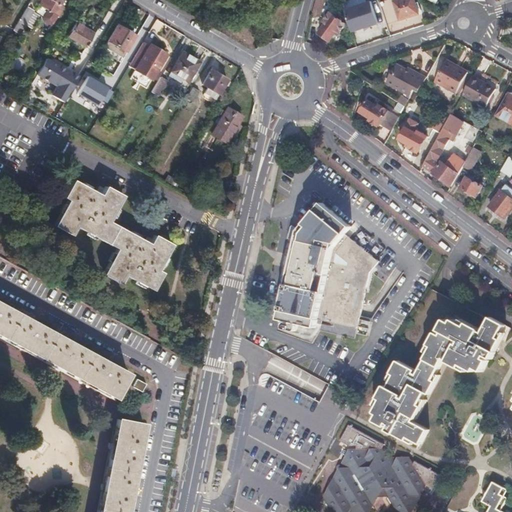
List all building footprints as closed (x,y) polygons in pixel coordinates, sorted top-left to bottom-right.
[(61,0),(40,0),(39,2),(58,13),(62,7),(59,5),(61,0)] [(322,0),(314,0),(311,14),(318,16),(322,0)] [(413,0),(395,0),(393,1),(399,19),(418,14),(413,0)] [(39,2),(37,6),(45,11),(55,17),(58,13),(39,2)] [(344,10),(351,33),(378,24),(371,2),(344,10)] [(32,10),(25,6),(17,19),(24,23),(32,10)] [(55,17),(45,11),(41,19),(41,22),(47,25),(51,24),(55,17)] [(323,21),(325,23),(323,26),(318,33),(328,42),(336,31),(338,33),(344,24),(329,13),(323,21)] [(92,33),(74,22),(65,36),(84,47),(92,33)] [(115,25),(106,41),(125,52),(134,36),(115,25)] [(165,54),(148,45),(134,70),(150,80),(165,54)] [(198,62),(181,52),(170,71),(181,77),(187,81),(198,62)] [(58,65),(45,58),(36,73),(55,85),(50,94),(63,101),(78,75),(58,64),(58,65)] [(445,59),(444,62),(456,69),(458,66),(445,59)] [(456,69),(444,62),(433,81),(455,93),(467,71),(458,66),(456,69)] [(402,64),(400,67),(417,76),(419,73),(402,64)] [(390,73),(386,81),(399,87),(398,89),(410,95),(414,89),(417,92),(426,77),(419,73),(417,76),(400,67),(398,65),(394,72),(390,73)] [(226,79),(210,69),(201,84),(217,94),(226,79)] [(170,71),(167,75),(179,82),(181,77),(170,71)] [(112,89),(89,76),(79,93),(103,106),(112,89)] [(495,89),(472,76),(462,95),(485,107),(495,89)] [(166,81),(159,77),(149,93),(156,97),(166,81)] [(198,91),(191,87),(184,99),(191,103),(198,91)] [(511,96),(508,94),(495,116),(511,124),(511,96)] [(359,111),(370,118),(369,120),(377,125),(378,123),(390,131),(398,117),(379,105),(378,107),(374,105),(366,100),(359,111)] [(240,116),(225,107),(209,134),(225,143),(229,135),(232,137),(238,126),(235,124),(240,116)] [(451,114),(443,108),(438,116),(447,121),(451,114)] [(451,114),(447,121),(440,134),(427,157),(433,161),(437,159),(459,119),(451,114)] [(447,121),(438,116),(431,129),(440,134),(447,121)] [(417,122),(410,118),(405,127),(412,131),(417,122)] [(481,132),(469,125),(462,138),(469,141),(467,144),(469,145),(470,143),(474,145),(481,132)] [(412,131),(405,127),(398,138),(410,144),(409,146),(417,151),(426,135),(417,130),(416,133),(412,131)] [(469,145),(467,144),(453,171),(456,173),(457,174),(472,147),(469,145)] [(480,151),(472,147),(457,174),(461,176),(466,167),(470,169),(480,151)] [(511,168),(511,157),(507,155),(500,167),(510,173),(511,168)] [(433,161),(427,157),(423,165),(432,172),(437,165),(442,162),(437,159),(433,161)] [(442,162),(437,165),(432,172),(449,185),(456,173),(453,171),(442,162)] [(481,185),(465,176),(459,187),(475,196),(481,185)] [(70,237),(75,229),(115,252),(101,277),(118,286),(123,278),(151,293),(161,275),(157,272),(172,246),(154,236),(149,244),(109,222),(123,197),(105,187),(100,195),(72,179),(62,198),(66,201),(52,227),(70,237)] [(511,190),(504,184),(500,190),(511,199),(511,197),(511,190)] [(511,199),(500,190),(488,205),(504,217),(511,206),(511,199)] [(322,203),(299,230),(292,224),(291,226),(288,237),(292,238),(288,256),(294,257),(292,266),(286,264),(284,274),(289,275),(279,320),(315,328),(316,320),(357,329),(369,273),(379,262),(345,234),(351,227),(322,203)] [(0,303),(0,333),(53,362),(116,396),(129,373),(0,303)] [(387,388),(384,386),(377,399),(381,401),(374,414),(377,415),(374,421),(385,427),(387,424),(391,426),(388,431),(406,440),(408,437),(421,444),(428,430),(412,421),(414,418),(416,419),(423,406),(420,404),(426,392),(429,394),(436,381),(433,379),(443,360),(459,369),(462,365),(474,371),(476,367),(483,371),(489,361),(485,359),(487,356),(492,358),(502,339),(499,337),(505,325),(491,317),(482,333),(479,331),(480,329),(466,322),(464,326),(453,320),(451,323),(445,320),(439,332),(442,333),(440,337),(435,334),(429,346),(431,347),(416,374),(413,372),(415,369),(397,360),(390,373),(394,375),(387,388)] [(146,383),(137,378),(133,387),(142,392),(146,383)] [(125,511),(143,424),(117,419),(103,487),(98,511),(125,511)] [(342,456),(322,493),(320,498),(329,511),(368,511),(376,497),(386,497),(395,511),(411,511),(419,498),(423,491),(430,495),(435,485),(441,475),(413,461),(412,464),(407,457),(385,457),(380,448),(382,444),(345,424),(343,427),(336,440),(347,446),(346,449),(345,451),(341,449),(338,454),(342,456)] [(501,511),(508,499),(503,496),(507,490),(493,482),(483,502),(491,506),(488,511),(501,511)]
